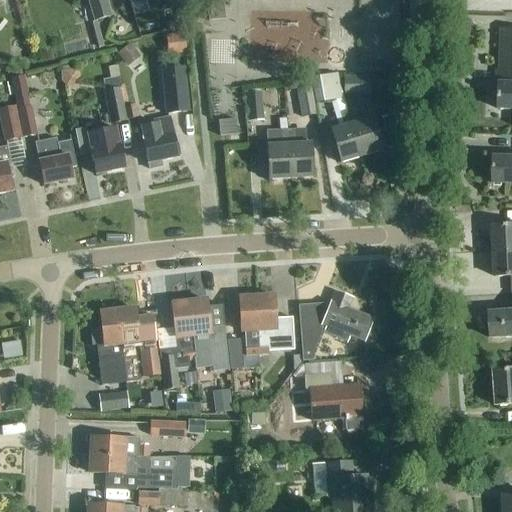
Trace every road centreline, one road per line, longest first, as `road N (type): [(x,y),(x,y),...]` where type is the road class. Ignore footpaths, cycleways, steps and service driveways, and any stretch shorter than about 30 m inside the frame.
road 1 (residential): [(50,271),(431,235)]
road 2 (residential): [(451,511),(431,235)]
road 3 (residential): [(43,511),(50,271)]
road 4 (residential): [(431,235),(437,0)]
